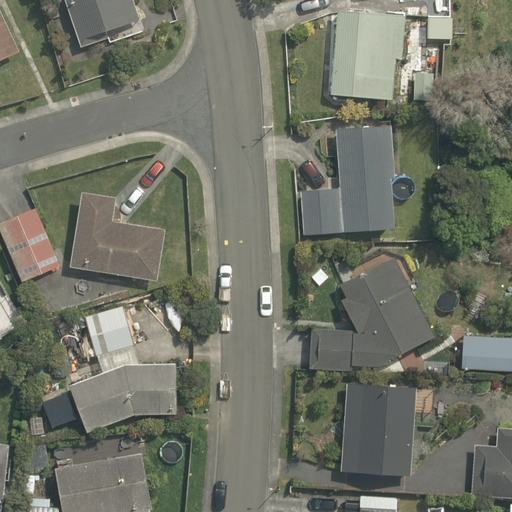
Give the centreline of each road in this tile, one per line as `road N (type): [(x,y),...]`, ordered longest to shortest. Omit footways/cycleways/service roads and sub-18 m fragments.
road 1 (residential): [(238,511),(247,273),(236,89)]
road 2 (residential): [(236,89),(0,152)]
